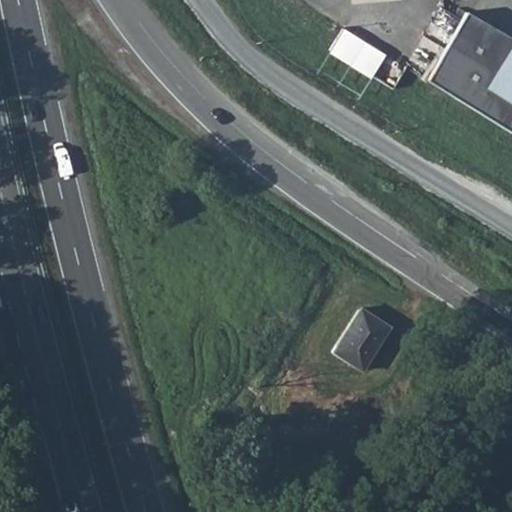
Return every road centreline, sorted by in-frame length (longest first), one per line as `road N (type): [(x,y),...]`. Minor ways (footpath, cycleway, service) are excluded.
road 1 (trunk): [(145,511),(17,0)]
road 2 (trunk): [(511,337),(249,151),(183,91),(112,0)]
road 3 (trunk): [(0,187),(42,374)]
road 4 (trunk): [(42,374),(83,511)]
road 5 (trunk): [(42,374),(33,429),(49,511)]
